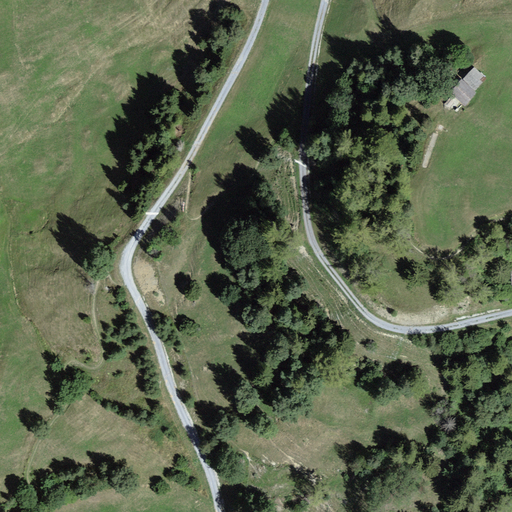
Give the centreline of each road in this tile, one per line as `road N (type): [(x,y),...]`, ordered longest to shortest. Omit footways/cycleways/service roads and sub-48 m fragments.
road 1 (unclassified): [(218,511),(123,265),(181,175),(249,47),(264,0)]
road 2 (unclassified): [(325,0),(305,163),(306,228),(318,258),(365,318),(395,331),(511,310)]
road 3 (track): [(218,504),(141,472),(107,473),(13,511)]
